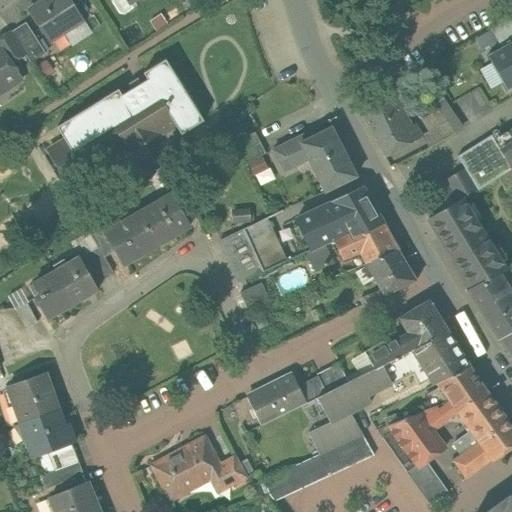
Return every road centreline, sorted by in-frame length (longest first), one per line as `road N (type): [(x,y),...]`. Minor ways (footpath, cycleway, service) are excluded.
road 1 (residential): [(104,444),(62,338),(203,244),(263,362)]
road 2 (residential): [(439,282),(339,100)]
road 3 (residential): [(263,362),(439,282)]
road 4 (residential): [(504,0),(339,100)]
road 5 (residential): [(104,444),(263,362)]
road 6 (unknown): [(189,184),(339,100)]
road 7 (residential): [(511,394),(439,282)]
